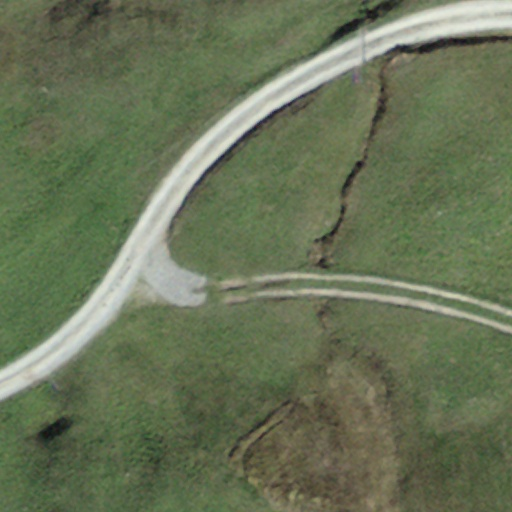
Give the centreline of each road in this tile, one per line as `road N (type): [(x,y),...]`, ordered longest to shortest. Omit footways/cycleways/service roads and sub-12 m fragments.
road 1 (track): [(0,389),(60,363),(116,294),(184,179),(289,93),(431,18),(511,20)]
road 2 (track): [(511,327),(419,299),(116,294)]
